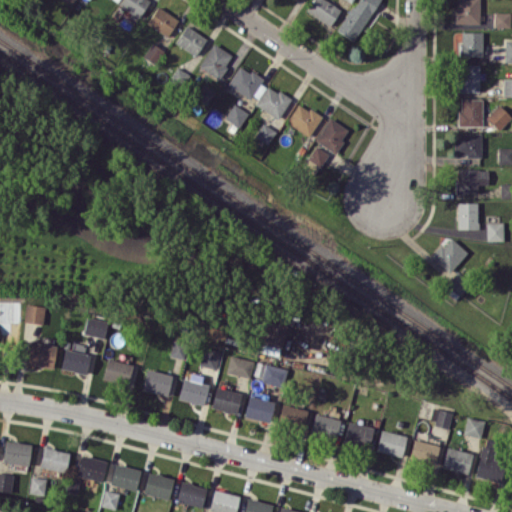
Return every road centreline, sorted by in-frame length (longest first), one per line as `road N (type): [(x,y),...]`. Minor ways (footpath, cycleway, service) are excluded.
road 1 (residential): [(0,398),(462,511)]
road 2 (residential): [(417,0),(386,199)]
road 3 (residential): [(223,0),(338,77),(397,92)]
